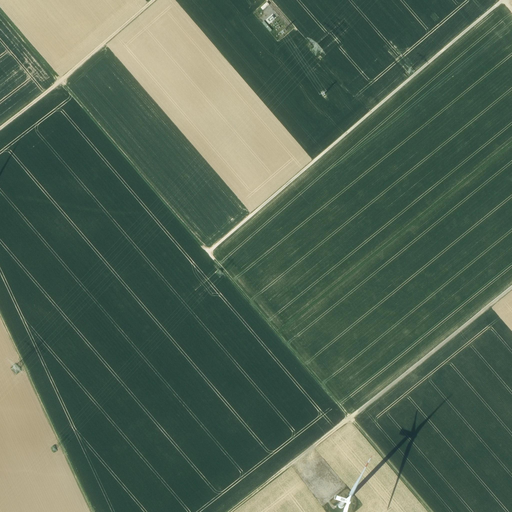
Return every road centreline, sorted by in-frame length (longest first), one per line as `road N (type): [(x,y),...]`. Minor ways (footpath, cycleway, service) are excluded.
road 1 (track): [(510,0),(212,256)]
road 2 (track): [(236,511),(351,419),(212,256)]
road 3 (track): [(429,511),(351,419),(511,288)]
road 4 (track): [(0,8),(196,238)]
road 5 (track): [(0,311),(92,511)]
road 6 (track): [(0,130),(162,0)]
